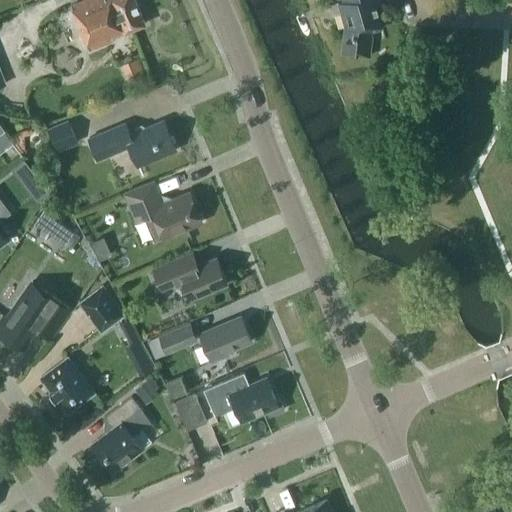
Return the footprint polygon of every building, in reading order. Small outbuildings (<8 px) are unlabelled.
[(116,35),(145,23),(135,0),(83,0),(70,5),(89,50),(117,39),(116,35)] [(345,27),(341,53),(369,56),(372,30),(382,27),(374,0),(343,0),(343,1),(338,2),(345,27)] [(47,127),(56,151),(79,142),(69,118),(47,127)] [(97,159),(107,155),(129,145),(138,165),(176,149),(164,119),(130,134),(125,122),(88,138),(97,159)] [(24,158),(11,167),(25,185),(37,175),(24,158)] [(154,180),(125,192),(136,220),(146,216),(156,239),(163,237),(202,221),(189,191),(164,201),(163,199),(162,200),(154,180)] [(0,243),(3,241),(0,237),(0,218),(8,212),(0,201),(0,243)] [(54,217),(44,210),(36,221),(46,228),(54,217)] [(193,250),(182,254),(153,267),(162,289),(183,280),(190,298),(227,283),(216,257),(199,264),(193,250)] [(4,314),(0,319),(0,332),(22,347),(35,328),(50,338),(65,317),(71,308),(44,289),(32,281),(22,296),(7,316),(4,314)] [(80,301),(101,330),(124,313),(103,285),(80,301)] [(251,340),(241,315),(200,333),(212,361),(228,354),(226,350),(251,340)] [(149,339),(156,356),(196,339),(189,322),(149,339)] [(57,397),(67,411),(95,391),(68,355),(40,376),(51,390),(50,391),(55,399),(57,397)] [(214,413),(235,404),(242,420),(267,409),(269,415),(284,408),(280,398),(276,400),(266,376),(249,383),(244,371),(203,388),(214,413)] [(170,379),(177,396),(194,388),(187,372),(170,379)] [(158,386),(151,376),(136,387),(143,397),(154,389),(158,386)] [(180,412),(200,404),(195,391),(174,400),(180,412)] [(107,465),(112,473),(127,462),(126,460),(142,448),(132,434),(150,420),(132,395),(104,415),(112,427),(92,442),(108,464),(107,465)] [(447,437),(436,441),(451,475),(462,471),(447,437)] [(275,511),(332,511),(327,498),(296,511),(295,511),(287,511),(285,508),(275,511)]
